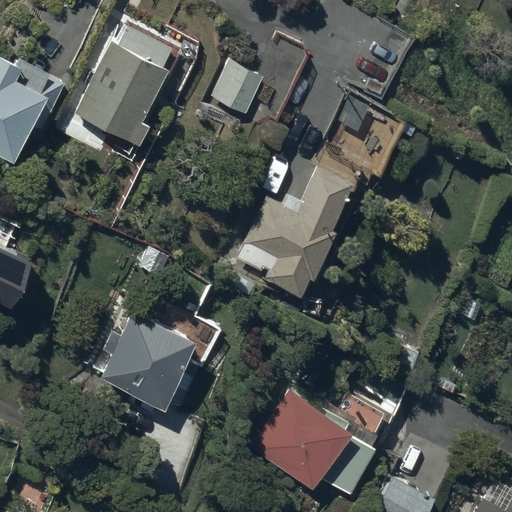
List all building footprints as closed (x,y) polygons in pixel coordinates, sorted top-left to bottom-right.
[(74,103),(134,129),(144,107),(137,104),(161,50),(156,47),(165,25),(122,6),(114,25),(109,23),(74,103)] [(243,105),(270,37),(237,24),(210,92),(243,105)] [(0,137),(11,142),(24,111),(41,118),(56,83),(41,76),(43,71),(41,70),(47,56),(0,35),(0,137)] [(282,195),(263,187),(235,249),(257,259),(259,254),(266,257),(263,264),(294,278),(303,259),(309,262),(331,212),(328,211),(347,168),(314,153),(298,189),(288,184),(282,195)] [(0,288),(8,292),(32,244),(13,235),(21,219),(0,208),(0,288)] [(190,319),(127,295),(117,322),(109,320),(100,342),(106,344),(96,370),(125,380),(111,418),(152,433),(164,402),(160,388),(179,395),(191,362),(176,357),(190,319)] [(302,464),(305,457),(339,472),(367,405),(346,396),(343,405),(316,394),(315,395),(285,382),(258,446),(302,464)] [(412,511),(427,477),(388,461),(370,502),(393,511),(412,511)] [(511,511),(511,470),(511,473),(491,464),(481,487),(478,486),(466,511),(511,511)]
